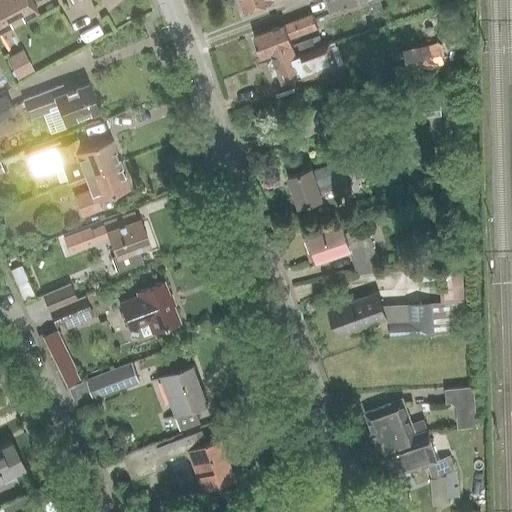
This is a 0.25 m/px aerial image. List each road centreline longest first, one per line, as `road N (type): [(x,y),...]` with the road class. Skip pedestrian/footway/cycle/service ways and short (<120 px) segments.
road 1 (unclassified): [(351,511),(169,0)]
road 2 (unclassified): [(105,511),(0,295)]
